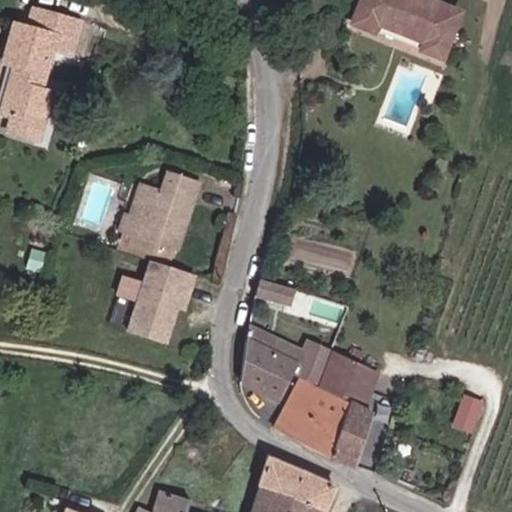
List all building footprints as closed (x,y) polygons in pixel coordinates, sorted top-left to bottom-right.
[(440,59),(458,14),(422,0),(360,0),(351,24),(371,32),(375,23),(394,31),(395,26),(405,30),(403,35),(423,42),(420,51),(440,59)] [(71,59),(81,23),(31,9),(26,29),(13,26),(2,65),(12,68),(0,112),(0,116),(11,119),(14,120),(10,135),(37,142),(51,94),(40,91),(50,54),(71,59)] [(403,35),(405,30),(395,26),(394,31),(403,35)] [(170,261),(195,184),(166,174),(160,193),(146,188),(136,218),(128,216),(122,232),(118,245),(127,248),(128,246),(170,261)] [(122,232),(128,216),(123,214),(118,231),(122,232)] [(193,276),(149,262),(126,332),(164,344),(181,290),(187,292),(193,276)] [(299,288),(263,276),(258,292),(293,304),(299,288)] [(277,401),(296,364),(244,340),(239,381),(277,401)] [(351,467),(370,415),(362,412),(376,373),(360,366),(364,355),(353,351),(350,361),(333,353),(319,390),(300,379),(274,430),(324,458),(351,467)] [(477,430),(485,398),(464,392),(456,425),(477,430)] [(322,511),(331,485),(259,457),(244,511),(187,511),(191,499),(161,488),(150,511),(140,508),(138,511),(322,511)]
